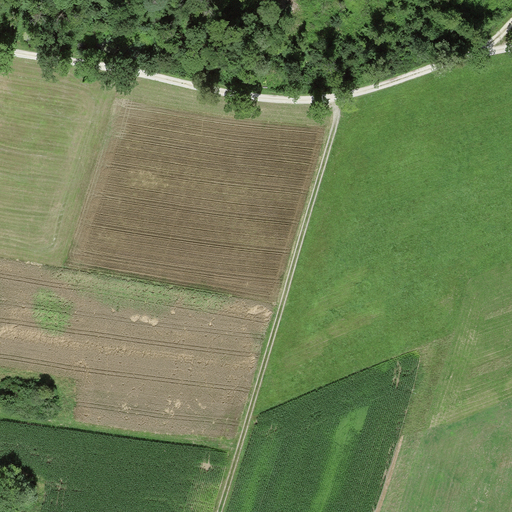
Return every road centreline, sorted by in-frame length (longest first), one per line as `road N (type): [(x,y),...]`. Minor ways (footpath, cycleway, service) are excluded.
road 1 (track): [(0,52),(295,100),(328,98),(511,46)]
road 2 (track): [(218,511),(333,116),(328,98)]
